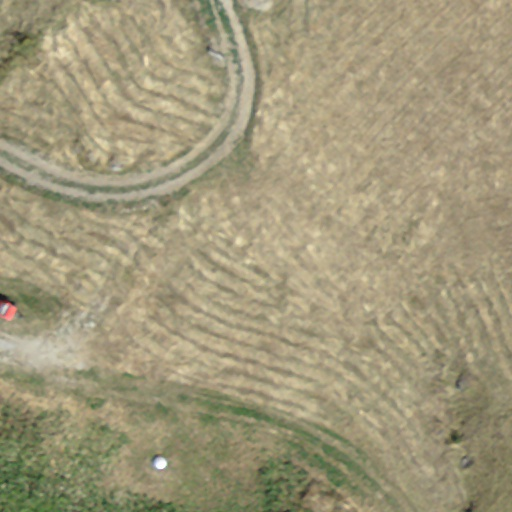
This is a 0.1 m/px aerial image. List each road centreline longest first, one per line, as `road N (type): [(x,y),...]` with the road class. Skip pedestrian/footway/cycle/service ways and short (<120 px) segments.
road 1 (track): [(0,347),(294,433),(376,511)]
road 2 (track): [(218,0),(230,33),(235,114),(196,165),(131,188),(94,186),(0,150)]
